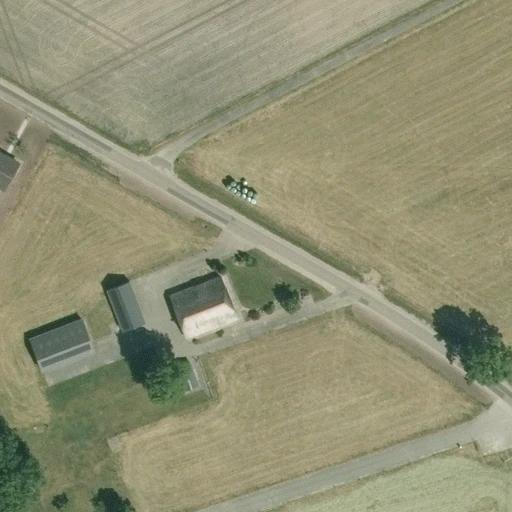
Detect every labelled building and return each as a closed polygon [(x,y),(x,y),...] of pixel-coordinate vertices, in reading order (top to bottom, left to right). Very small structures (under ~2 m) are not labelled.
[(4,190),(18,164),(0,152),(0,188),(4,190)] [(187,338),(238,319),(222,278),(171,297),(187,338)] [(122,331),(145,323),(129,282),(107,290),(122,331)] [(42,373),(95,352),(82,318),(29,338),(42,373)] [(185,392),(199,387),(190,362),(176,368),(185,392)]
